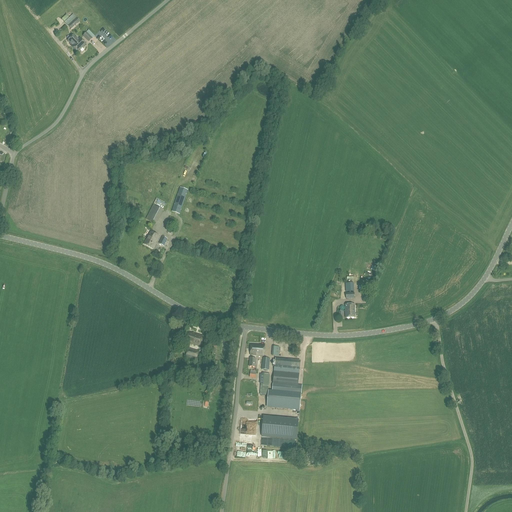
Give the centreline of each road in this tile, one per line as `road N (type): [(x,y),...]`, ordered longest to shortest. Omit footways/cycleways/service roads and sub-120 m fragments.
road 1 (tertiary): [(511,224),(473,293),(434,319),(348,335),(245,326)]
road 2 (tertiary): [(245,326),(197,315),(111,266),(0,236)]
road 3 (unclassified): [(245,326),(221,511)]
